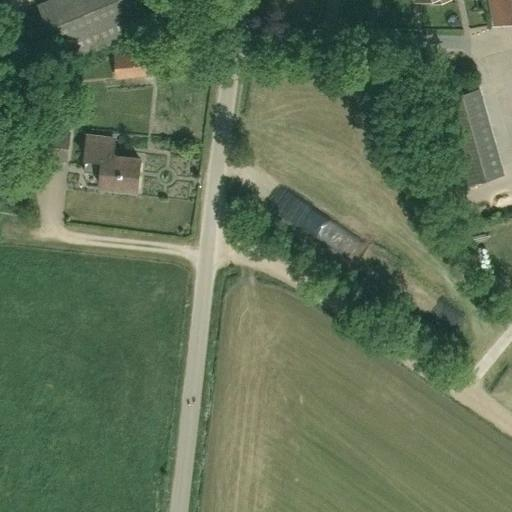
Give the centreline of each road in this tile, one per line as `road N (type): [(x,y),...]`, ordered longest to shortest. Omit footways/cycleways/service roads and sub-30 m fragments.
road 1 (unclassified): [(179,511),(224,97),(243,0)]
road 2 (track): [(208,237),(236,242),(398,343),(511,428)]
